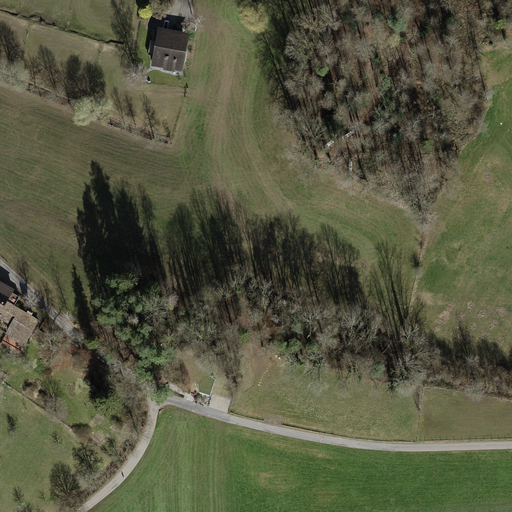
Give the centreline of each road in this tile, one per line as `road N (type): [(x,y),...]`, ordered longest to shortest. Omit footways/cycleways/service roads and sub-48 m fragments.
road 1 (unclassified): [(157,393),(255,425),(360,444),(511,445)]
road 2 (unclassified): [(0,264),(85,344),(157,393)]
road 3 (unclassified): [(81,511),(132,463),(157,393)]
